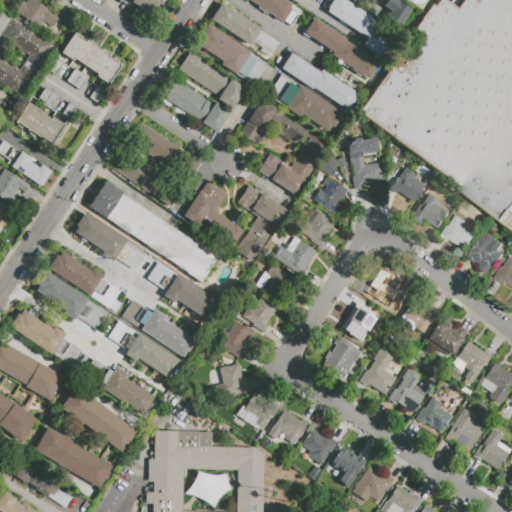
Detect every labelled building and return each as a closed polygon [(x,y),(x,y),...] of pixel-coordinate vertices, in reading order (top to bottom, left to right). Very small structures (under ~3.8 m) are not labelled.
[(40,27),(17,13),(24,2),(26,3),(29,0),(34,0),(61,17),(54,28),(44,22),(40,27)] [(158,0),(162,3),(153,17),(131,3),(132,0),(158,0)] [(247,0),(282,23),(291,10),(289,8),(291,5),(283,0),(247,0)] [(345,0),(332,0),(327,8),(328,9),(326,12),(367,38),(362,45),(380,57),(395,34),(345,0)] [(511,208),(511,0),(464,0),(456,11),(442,0),(438,0),(433,8),(429,4),(353,119),(501,223),(510,211),(511,208)] [(397,0),(386,0),(383,6),(398,16),(395,20),(401,24),(411,10),(397,0)] [(405,0),(419,9),(425,0),(405,0)] [(211,20),(268,58),(278,43),(261,31),(262,30),(222,4),(211,20)] [(37,68),(26,60),(29,55),(0,36),(12,18),(52,45),(37,68)] [(315,18),(305,33),(333,52),(331,55),(369,80),(380,63),(345,41),(347,39),(315,18)] [(195,44),(222,61),(221,64),(236,74),(238,72),(245,77),(256,60),(249,56),(251,52),(208,24),(195,44)] [(73,34),(86,43),(87,42),(110,57),(109,58),(121,66),(109,85),(96,77),(98,74),(74,58),(72,61),(60,53),(73,34)] [(190,52),(246,88),(232,110),(217,100),(219,97),(178,70),(190,52)] [(291,53),(280,68),(312,89),(313,88),(347,111),(359,95),(321,69),(320,72),(291,53)] [(0,55),(20,69),(23,64),(33,71),(18,95),(0,83),(0,55)] [(282,73),(266,98),(299,120),(301,117),(329,136),(343,114),(282,73)] [(160,96),(217,133),(230,113),(215,103),(214,105),(172,78),(160,96)] [(36,100),(49,108),(55,97),(42,89),(36,100)] [(0,91),(10,98),(4,108),(0,105),(0,91)] [(238,133),(254,144),(265,127),(297,148),(308,131),(261,99),(238,133)] [(63,126),(52,144),(39,136),(38,137),(21,126),(22,125),(16,121),(28,103),(39,111),(38,112),(50,120),(52,118),(63,126)] [(201,162),(187,184),(128,145),(142,124),(201,162)] [(377,155),(363,157),(364,165),(380,163),(382,183),(361,185),(361,188),(353,189),(351,176),(353,176),(351,163),(350,164),(349,156),(347,156),(345,144),(352,143),(352,139),(360,138),(361,141),(375,139),(377,155)] [(270,154),(258,171),(295,196),(326,150),(309,139),(290,168),(270,154)] [(112,169),(124,150),(183,189),(171,208),(112,169)] [(10,167),(20,151),(31,158),(29,161),(38,167),(40,164),(51,172),(41,187),(10,167)] [(334,178),(319,169),(331,151),(340,169),(334,178)] [(342,169),(338,161),(345,157),(349,166),(342,169)] [(407,168),(416,174),(414,178),(427,186),(416,203),(398,191),(397,193),(390,189),(398,177),(400,178),(407,168)] [(0,197),(2,194),(0,192),(0,177),(5,169),(31,186),(18,205),(14,202),(12,206),(0,197)] [(347,190),(339,202),(341,203),(333,215),(311,201),(318,189),(322,191),(325,186),(321,184),(326,177),(347,190)] [(87,208),(105,181),(123,193),(121,195),(217,258),(201,283),(87,208)] [(242,230),(231,248),(183,216),(206,181),(226,194),(214,212),(242,230)] [(285,209),(250,263),(233,253),(257,217),(236,203),(248,185),(285,209)] [(448,213),(438,230),(423,221),(420,225),(410,218),(418,205),(420,207),(428,195),(438,201),(435,205),(448,213)] [(313,209),(334,222),(323,238),(326,240),(321,248),(298,233),(313,209)] [(0,210),(8,215),(1,225),(4,227),(0,233),(0,210)] [(501,223),(511,231),(511,212),(510,211),(501,223)] [(111,261),(101,254),(102,252),(72,233),(76,227),(74,225),(82,212),(125,239),(111,261)] [(448,240),(447,243),(438,237),(447,225),(448,226),(455,214),(466,221),(463,225),(476,234),(465,251),(448,240)] [(483,230),(495,237),(494,239),(502,244),(497,251),(502,255),(492,270),(489,268),(486,274),(477,269),(479,266),(472,261),(472,262),(466,258),(483,230)] [(273,258),(281,246),(291,253),(299,240),(316,251),(305,268),(306,268),(301,276),(273,258)] [(101,280),(120,292),(109,310),(47,270),(56,256),(58,257),(61,252),(91,271),(93,268),(104,276),(101,280)] [(511,285),(503,280),(501,282),(494,277),(501,266),(503,267),(511,256),(511,285)] [(268,294),(254,285),(263,271),(266,273),(271,265),(293,279),(287,289),(276,282),(268,294)] [(39,286),(38,285),(46,273),(88,300),(74,321),(63,314),(65,310),(36,291),(39,286)] [(382,273),(405,287),(392,308),(382,302),(385,298),(372,290),(382,273)] [(175,304),(163,296),(177,275),(216,300),(203,319),(176,302),(175,304)] [(253,324),(241,317),(247,307),(252,310),(261,296),(269,302),(277,307),(267,323),(269,325),(264,334),(252,326),(253,324)] [(119,317),(134,327),(145,310),(130,300),(119,317)] [(431,310),(433,307),(442,313),(427,336),(415,328),(417,324),(405,317),(415,300),(431,310)] [(373,327),(364,339),(349,329),(360,312),(357,310),(362,304),(374,312),(374,313),(384,319),(377,330),(373,327)] [(189,344),(192,345),(183,359),(140,330),(154,308),(166,316),(164,319),(193,338),(189,344)] [(19,314),(22,310),(52,328),(53,326),(65,333),(62,338),(81,351),(70,367),(7,327),(17,313),(19,314)] [(128,351),(108,338),(119,320),(181,361),(169,380),(138,360),(137,363),(125,355),(128,351)] [(227,334),(236,321),(252,332),(241,348),(243,350),(238,358),(236,357),(219,345),(216,343),(224,332),(227,334)] [(456,330),(459,325),(470,332),(465,339),(466,339),(454,359),(428,342),(441,323),(445,326),(448,321),(456,326),(454,329),(456,330)] [(325,362),(323,361),(325,358),(324,357),(328,352),(330,353),(335,345),(333,344),(338,335),(347,340),(346,342),(361,351),(343,379),(322,366),(325,362)] [(0,341),(62,376),(48,401),(24,387),(25,385),(0,370),(0,341)] [(487,354),(488,351),(495,355),(487,367),(485,366),(474,384),(465,378),(470,371),(465,367),(467,364),(459,359),(469,343),(487,354)] [(395,379),(385,395),(368,384),(367,387),(358,382),(361,378),(371,363),(372,364),(374,361),(372,360),(379,349),(392,358),(386,369),(384,368),(382,370),(395,379)] [(113,371),(115,367),(127,375),(125,379),(153,397),(142,414),(82,376),(93,359),(113,371)] [(497,363),(511,373),(511,392),(502,407),(493,401),(496,396),(493,394),(498,387),(486,379),(497,363)] [(210,387),(222,384),(219,368),(238,364),(242,383),(246,382),(248,392),(213,400),(210,387)] [(426,393),(413,414),(395,403),(394,405),(387,400),(394,389),(396,390),(403,379),(401,378),(407,369),(419,376),(413,385),(426,393)] [(82,424),(80,426),(59,411),(75,387),(136,430),(121,452),(82,424)] [(19,442),(0,426),(0,394),(12,404),(14,402),(36,420),(19,442)] [(253,394),(269,404),(270,402),(279,408),(276,411),(271,419),(269,418),(262,429),(254,424),(257,418),(243,409),(253,394)] [(424,421),(423,423),(416,418),(424,406),(425,408),(433,397),(442,403),(440,407),(453,415),(442,432),(424,421)] [(478,430),(482,433),(469,452),(445,436),(463,408),(476,417),(473,422),(480,427),(478,430)] [(297,438),(292,445),(282,439),(285,434),(280,431),(275,440),(267,435),(283,410),(299,421),(301,418),(310,424),(299,440),(297,438)] [(72,443),(113,467),(101,489),(33,451),(47,426),(74,441),(72,443)] [(480,461),(473,456),(479,447),(480,447),(493,427),(503,434),(496,444),(509,454),(498,470),(481,459),(480,461)] [(328,440),(330,438),(338,443),(330,455),(328,454),(322,464),(308,455),(310,452),(301,446),(312,429),(328,440)] [(154,483),(150,483),(150,460),(155,460),(155,432),(212,433),(212,448),(255,448),(265,456),(264,511),(154,511),(154,505),(147,505),(147,493),(154,493),(154,483)] [(329,465),(339,450),(340,451),(342,449),(346,451),(344,454),(348,456),(350,454),(353,456),(352,458),(355,460),(356,458),(362,462),(345,489),(336,483),(342,473),(329,465)] [(27,482),(26,484),(15,477),(25,460),(45,472),(43,474),(62,485),(59,489),(72,497),(65,508),(35,490),(37,488),(27,482)] [(385,477),(386,475),(394,480),(386,492),(384,491),(377,502),(368,496),(365,502),(351,493),(368,467),(385,477)] [(511,474),(511,489),(510,491),(502,486),(510,475),(511,476),(511,474)] [(380,511),(379,511),(396,486),(401,489),(412,496),(419,500),(421,502),(415,511),(413,510),(411,511),(380,511)] [(0,511),(0,497),(4,491),(16,499),(15,501),(23,507),(25,505),(35,511),(0,511)]
